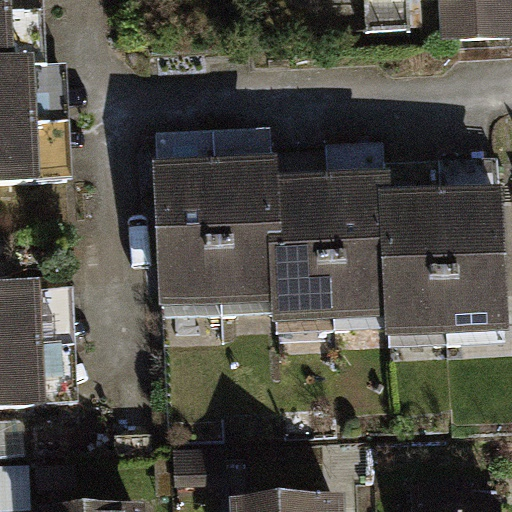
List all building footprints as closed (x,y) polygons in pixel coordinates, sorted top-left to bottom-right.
[(24,0),(0,0),(0,85),(29,84),(24,0)] [(364,0),(366,35),(412,34),(411,1),(433,0),(364,0)] [(444,0),(446,42),(511,40),(509,0),(444,0)] [(29,84),(0,85),(0,202),(57,199),(50,83),(29,84)] [(277,161),(160,166),(167,322),(284,317),(277,181),(277,161)] [(394,176),(277,181),(284,317),(285,337),(402,332),(395,196),(394,176)] [(511,190),(395,196),(402,332),(403,352),(511,346),(511,190)] [(56,300),(0,303),(0,420),(63,416),(56,300)] [(0,511),(27,511),(35,511),(37,477),(0,475),(0,511)] [(410,498),(410,511),(488,511),(488,496),(410,498)]
